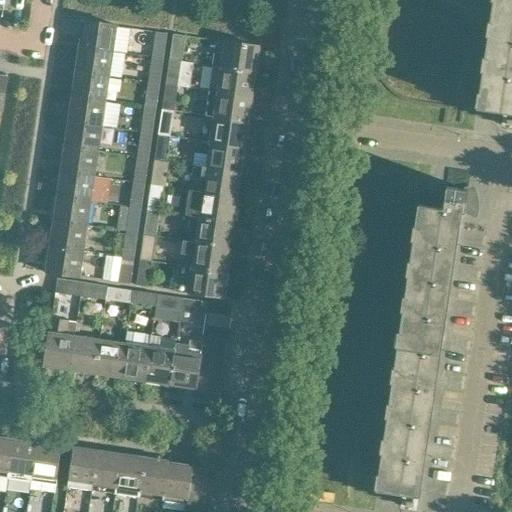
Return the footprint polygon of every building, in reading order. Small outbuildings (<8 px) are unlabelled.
[(511,0),(492,0),(476,108),(497,111),(496,116),(507,117),(505,127),(511,127),(511,0)] [(83,22),(80,45),(113,50),(116,27),(118,28),(118,26),(81,20),(80,22),(83,22)] [(152,55),(164,57),(167,34),(156,32),(152,55)] [(169,60),(181,62),(185,36),(173,34),(169,60)] [(215,53),(213,66),(255,73),(259,47),(225,42),(224,54),(215,53)] [(109,75),(113,50),(80,45),(76,70),(109,75)] [(152,55),(149,81),(160,82),(164,57),(152,55)] [(169,60),(166,85),(178,86),(181,62),(169,60)] [(213,66),(209,91),(252,97),(255,73),(213,66)] [(76,70),(72,96),(106,100),(109,75),(76,70)] [(156,108),(160,82),(149,81),(145,106),(156,108)] [(165,90),(162,109),(174,111),(177,92),(165,90)] [(205,115),(216,117),(248,122),(252,97),(209,91),(205,115)] [(102,126),(106,100),(72,96),(69,121),(102,126)] [(145,106),(141,131),(153,133),(156,108),(145,106)] [(170,136),(174,111),(162,109),(158,134),(170,136)] [(216,117),(212,142),(244,147),(248,122),(216,117)] [(69,121),(65,146),(98,151),(102,126),(69,121)] [(153,133),(141,131),(138,157),(149,158),(153,133)] [(158,134),(155,159),(167,161),(170,136),(158,134)] [(202,141),(200,153),(210,155),(208,167),(241,172),(244,147),(212,142),(202,141)] [(94,176),(98,151),(65,146),(61,171),(94,176)] [(138,157),(134,182),(145,183),(149,158),(138,157)] [(151,185),(163,187),(167,161),(155,159),(151,185)] [(191,179),(189,190),(237,197),(241,172),(208,167),(193,165),(191,179)] [(61,171),(57,197),(91,201),(94,176),(61,171)] [(134,182),(130,207),(141,209),(145,183),(134,182)] [(159,212),(163,187),(151,185),(147,210),(159,212)] [(467,192),(468,190),(446,187),(445,191),(428,188),(426,206),(418,205),(376,489),(397,492),(396,497),(406,498),(405,508),(417,510),(461,212),(464,213),(464,211),(476,213),(475,193),(467,192)] [(185,215),(191,216),(233,223),(237,197),(189,190),(185,215)] [(87,227),(91,201),(57,197),(54,222),(87,227)] [(141,209),(130,207),(127,232),(138,234),(141,209)] [(144,234),(156,236),(159,212),(147,210),(144,234)] [(230,247),(233,223),(191,216),(189,228),(198,230),(197,242),(230,247)] [(54,222),(50,247),(83,252),(87,227),(54,222)] [(127,232),(123,258),(134,259),(138,234),(127,232)] [(152,262),(156,236),(144,234),(140,260),(152,262)] [(194,255),(193,268),(226,273),(230,247),(197,242),(184,240),(182,253),(194,255)] [(44,269),(43,271),(81,277),(81,276),(80,275),(83,252),(50,247),(47,270),(44,269)] [(130,284),(134,259),(123,258),(115,256),(112,271),(121,272),(119,282),(130,284)] [(148,287),(152,262),(140,260),(136,285),(148,287)] [(178,277),(176,291),(222,298),(226,273),(193,268),(191,279),(178,277)] [(57,279),(55,292),(80,296),(82,283),(57,279)] [(82,283),(80,296),(105,299),(107,287),(82,283)] [(107,287),(105,299),(130,303),(131,290),(107,287)] [(141,292),(139,304),(155,306),(157,294),(141,292)] [(155,306),(180,310),(182,298),(157,294),(155,306)] [(182,298),(180,310),(194,312),(207,314),(208,302),(182,298)] [(207,314),(230,317),(232,305),(208,302),(207,314)] [(207,314),(205,326),(228,329),(230,317),(207,314)] [(44,366),(70,370),(74,336),(76,323),(51,319),(44,366)] [(227,340),(228,329),(205,326),(203,337),(227,340)] [(124,343),(120,377),(145,381),(151,336),(151,335),(126,331),(124,343)] [(74,336),(70,370),(95,374),(99,340),(74,336)] [(145,381),(170,384),(175,343),(175,340),(151,336),(145,381)] [(225,352),(227,340),(203,337),(202,342),(202,349),(225,352)] [(99,340),(95,374),(120,377),(124,343),(99,340)] [(175,343),(170,384),(196,388),(196,386),(198,374),(200,362),(202,349),(202,342),(190,340),(189,345),(175,343)] [(225,352),(202,349),(200,362),(223,365),(225,352)] [(200,362),(198,374),(221,377),(223,365),(200,362)] [(220,390),(221,377),(198,374),(196,386),(220,390)] [(0,490),(5,491),(7,477),(13,438),(0,435),(0,490)] [(7,477),(30,480),(36,441),(13,438),(7,477)] [(55,492),(62,445),(36,441),(30,480),(29,489),(55,492)] [(91,495),(91,489),(97,450),(73,447),(67,491),(91,495)] [(121,454),(97,450),(91,489),(115,492),(121,454)] [(121,454),(115,492),(114,498),(138,502),(139,496),(144,457),(121,454)] [(139,496),(163,499),(168,461),(144,457),(139,496)] [(187,503),(189,491),(191,479),(193,466),(193,464),(168,461),(163,499),(187,503)] [(193,466),(191,479),(215,482),(217,470),(216,470),(193,466)] [(213,495),(215,482),(191,479),(189,491),(213,495)] [(189,491),(187,503),(211,506),(213,495),(189,491)] [(210,511),(211,506),(187,503),(185,511),(210,511)]
